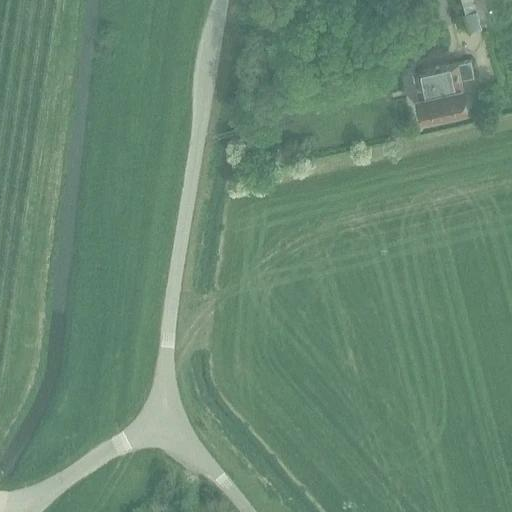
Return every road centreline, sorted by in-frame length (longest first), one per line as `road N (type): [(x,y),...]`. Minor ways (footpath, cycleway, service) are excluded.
road 1 (unclassified): [(165,419),(183,226),(222,0)]
road 2 (unclassified): [(29,511),(95,456),(165,419)]
road 3 (unclassified): [(248,511),(165,419)]
